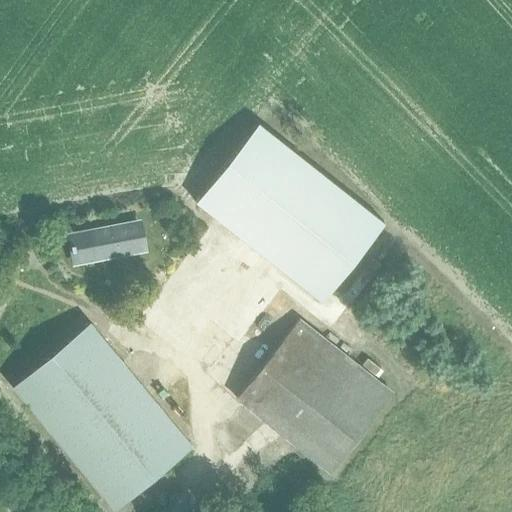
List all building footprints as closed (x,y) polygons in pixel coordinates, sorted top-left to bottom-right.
[(321,302),(384,223),(258,122),(195,201),(321,302)] [(80,234),(70,236),(72,245),(71,246),(72,252),(73,251),(75,261),(85,259),(85,260),(133,251),(133,250),(143,248),(141,238),(142,238),(141,232),(140,232),(138,222),(128,224),(80,233),(80,234)] [(358,296),(384,260),(375,254),(349,290),(358,296)] [(235,398),(329,473),(391,395),(297,320),(235,398)] [(114,509),(192,445),(89,321),(12,386),(114,509)] [(380,372),(386,364),(371,355),(366,363),(380,372)]
